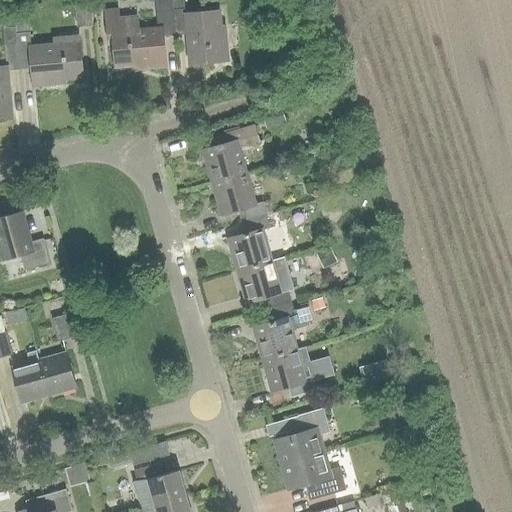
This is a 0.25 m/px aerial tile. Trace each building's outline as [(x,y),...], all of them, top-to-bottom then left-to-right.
[(179,33),(176,1),(176,0),(154,0),(157,28),(138,29),(138,17),(120,18),(119,9),(107,10),(109,42),(114,41),(116,65),(133,63),(133,67),(167,64),(165,34),(179,33)] [(181,1),(176,1),(179,33),(188,32),(191,63),(229,59),(226,24),(221,24),(219,10),(182,13),(181,1)] [(98,25),(95,3),(79,5),(81,27),(98,25)] [(16,27),(20,67),(33,66),(34,84),(67,81),(67,77),(83,75),(80,41),(30,46),(28,14),(15,15),(16,27)] [(8,69),(20,67),(16,27),(4,28),(7,64),(0,64),(0,115),(12,115),(8,69)] [(285,120),(281,105),(261,111),(266,126),(285,120)] [(213,181),(246,172),(240,148),(261,142),(256,123),(216,134),(220,146),(204,150),(213,181)] [(246,172),(213,181),(222,213),(237,209),(240,219),(266,212),(263,201),(255,203),(246,172)] [(26,268),(51,262),(44,237),(31,241),(23,211),(0,216),(0,240),(5,258),(22,254),(26,268)] [(237,270),(272,260),(263,229),(270,227),(267,216),(241,223),(244,234),(228,239),(237,270)] [(272,260),(237,270),(246,302),(263,298),(265,307),(291,300),(288,290),(281,292),(272,260)] [(322,298),(311,301),(314,311),(325,308),(322,298)] [(263,357),(297,348),(292,331),(308,327),(315,319),(311,306),(295,310),(293,304),(292,304),(291,300),(265,307),(267,311),(270,320),(254,325),(263,357)] [(80,336),(73,313),(51,319),(58,342),(80,336)] [(0,358),(13,355),(2,315),(0,315),(0,358)] [(306,378),(297,348),(263,357),(272,389),(288,384),(291,396),(317,388),(314,376),(306,378)] [(49,394),(40,359),(38,350),(28,353),(30,361),(12,367),(22,402),(49,394)] [(40,359),(49,394),(76,387),(66,351),(40,359)] [(388,358),(362,363),(365,378),(391,373),(388,358)] [(391,434),(409,430),(402,404),(384,408),(391,434)] [(283,463),(323,452),(318,433),(330,430),(324,409),(287,420),(291,433),(275,438),(283,463)] [(328,468),(323,452),(283,463),(290,487),(305,483),(310,499),(346,488),(339,464),(328,468)] [(142,508),(187,496),(179,469),(164,473),(161,462),(135,470),(138,482),(136,482),(143,508),(142,508)] [(70,511),(72,511),(66,490),(27,502),(29,511),(70,511)] [(191,511),(187,496),(142,508),(143,509),(144,509),(144,511),(191,511)] [(360,511),(358,506),(353,507),(351,500),(313,511),(360,511)]
